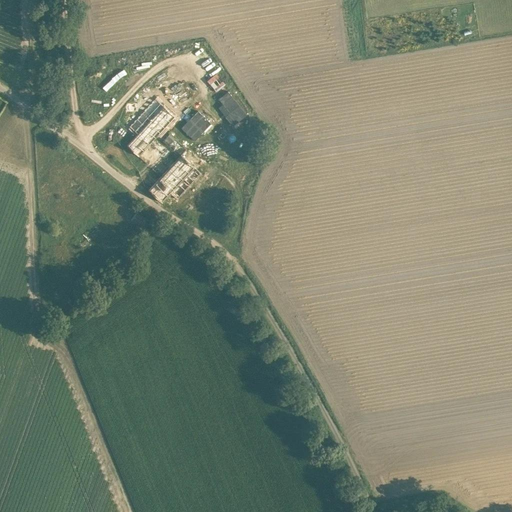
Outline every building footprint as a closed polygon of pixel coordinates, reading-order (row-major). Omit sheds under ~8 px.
[(214,91),(223,85),(216,73),(207,80),(214,91)] [(216,98),(220,103),(216,106),(231,125),(245,114),(226,90),(216,98)] [(139,156),(157,136),(163,142),(171,134),(165,128),(175,117),(155,98),(129,127),(137,134),(127,145),(139,156)] [(194,138),(202,130),(206,134),(213,126),(196,111),(182,127),(194,138)] [(148,190),(162,202),(171,193),(177,199),(184,192),(201,173),(181,154),(186,148),(180,143),(173,151),(179,156),(148,190)] [(141,228),(147,220),(136,212),(130,220),(141,228)] [(95,222),(73,238),(80,248),(102,232),(95,222)]
